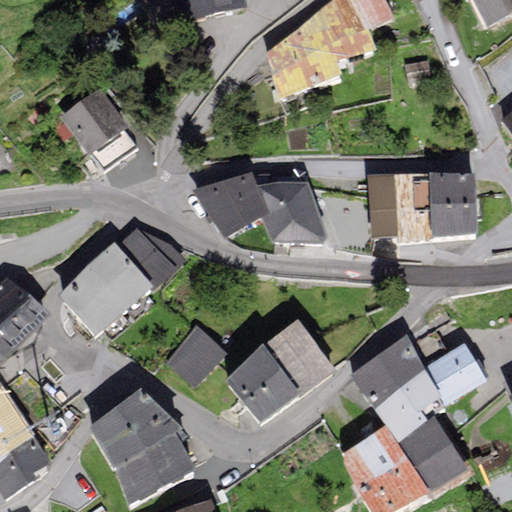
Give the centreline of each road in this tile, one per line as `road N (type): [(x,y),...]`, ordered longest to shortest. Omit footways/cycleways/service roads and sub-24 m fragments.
road 1 (residential): [(451,276),(263,443),(235,444),(211,432),(139,377),(102,397)]
road 2 (tertiary): [(451,276),(248,259),(131,208)]
road 3 (residential): [(131,208),(145,177),(258,49),(317,0)]
road 4 (residential): [(102,397),(56,334),(45,296),(131,208)]
road 5 (residential): [(427,0),(511,180)]
road 6 (residential): [(102,397),(53,475),(1,511)]
road 7 (tertiary): [(131,208),(66,195),(0,200)]
